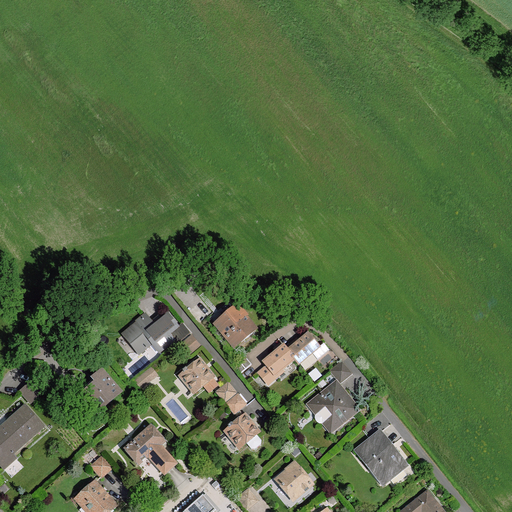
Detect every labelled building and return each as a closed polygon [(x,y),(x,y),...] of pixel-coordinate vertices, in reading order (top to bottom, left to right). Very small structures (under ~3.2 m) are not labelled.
[(233,311),(215,326),(235,351),(260,332),(249,318),(242,323),(233,311)] [(145,315),(123,333),(140,353),(150,346),(159,357),(177,342),(172,336),(179,330),(166,315),(153,325),(145,315)] [(264,366),(256,373),(267,386),(296,363),(298,366),(321,347),(308,331),(287,349),(283,344),(261,362),(264,366)] [(194,333),(186,340),(195,351),(203,345),(194,333)] [(200,358),(179,376),(193,394),(215,376),(200,358)] [(338,383),(307,407),(331,437),(363,412),(342,386),(353,377),(343,364),(331,373),(338,383)] [(95,385),(83,396),(99,415),(123,394),(102,370),(91,380),(95,385)] [(153,370),(134,383),(141,392),(159,378),(153,370)] [(228,382),(216,392),(225,402),(236,393),(228,382)] [(36,402),(43,391),(30,383),(23,394),(36,402)] [(238,394),(226,404),(235,414),(246,404),(238,394)] [(0,465),(3,469),(18,456),(14,452),(45,426),(26,403),(0,424),(0,465)] [(247,416),(225,433),(240,453),(262,435),(247,416)] [(165,478),(178,467),(163,449),(167,445),(152,428),(124,451),(136,465),(146,457),(165,478)] [(355,454),(383,489),(409,468),(381,433),(355,454)] [(102,459),(91,468),(102,480),(113,470),(102,459)] [(296,465),(276,483),(294,504),(315,486),(296,465)] [(113,511),(117,508),(96,484),(76,501),(84,511),(113,511)] [(220,490),(208,500),(217,510),(228,501),(220,490)] [(250,491),(238,501),(246,511),(250,511),(260,504),(250,491)] [(444,511),(429,492),(403,511),(444,511)]
